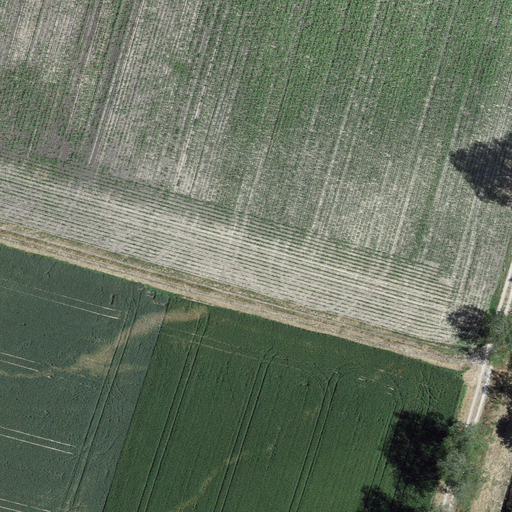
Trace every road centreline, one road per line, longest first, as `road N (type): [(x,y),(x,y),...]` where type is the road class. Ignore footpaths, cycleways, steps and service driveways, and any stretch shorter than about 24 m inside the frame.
road 1 (track): [(0,230),(474,364)]
road 2 (track): [(462,511),(511,342)]
